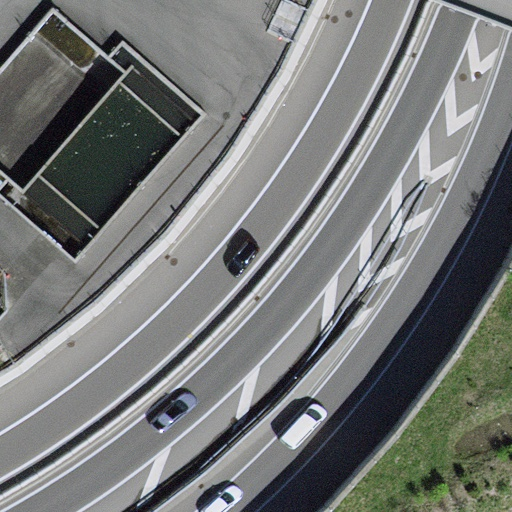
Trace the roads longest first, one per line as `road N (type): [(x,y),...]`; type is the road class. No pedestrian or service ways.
road 1 (motorway): [(48,511),(192,408),(338,256),(481,0)]
road 2 (motorway): [(389,0),(364,58),(256,227),(113,369),(0,445)]
road 3 (motorway): [(225,511),(358,369),(419,275),(472,170),(511,63)]
